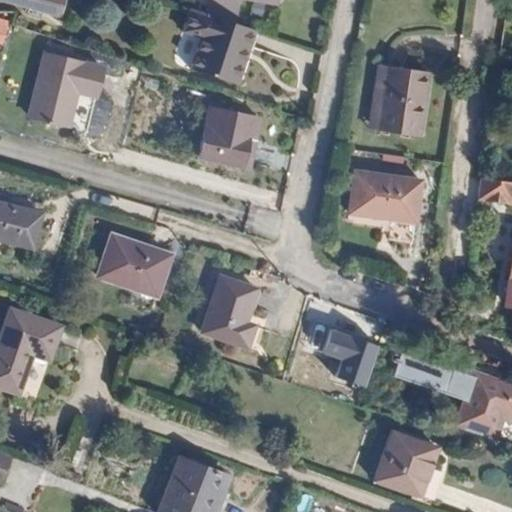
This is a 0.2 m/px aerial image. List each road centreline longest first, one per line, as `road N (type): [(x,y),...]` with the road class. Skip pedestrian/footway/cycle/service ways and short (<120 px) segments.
road 1 (residential): [(300,228),(303,259),(321,284),(511,357)]
road 2 (residential): [(300,228),(348,0)]
